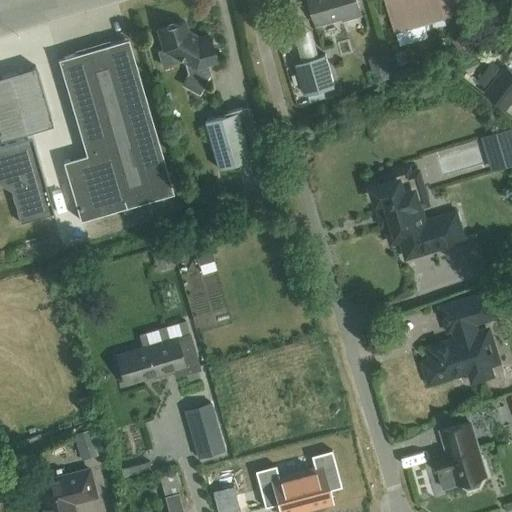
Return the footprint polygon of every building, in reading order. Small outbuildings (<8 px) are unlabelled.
[(308,0),(316,25),(341,18),(342,20),(360,15),(356,0),(308,0)] [(452,12),(448,0),(386,0),(395,28),(452,12)] [(187,33),(184,22),(156,30),(162,51),(194,68),(196,72),(193,77),(204,83),(209,74),(206,65),(215,62),(207,35),(196,38),(187,33)] [(172,193),(127,38),(56,59),(84,155),(61,161),(79,220),(172,193)] [(334,86),(325,55),(298,63),(309,103),(326,98),(323,89),(334,86)] [(511,101),(511,71),(505,66),(485,93),(506,109),(511,101)] [(34,67),(0,77),(0,139),(51,125),(34,67)] [(204,85),(188,76),(182,86),(199,95),(204,85)] [(222,116),(203,121),(212,152),(216,169),(260,156),(245,106),(221,113),(222,116)] [(0,145),(0,186),(10,192),(19,223),(52,214),(52,215),(53,215),(30,137),(0,145)] [(511,137),(500,142),(505,155),(511,152),(511,137)] [(407,256),(463,239),(455,213),(424,222),(419,205),(425,203),(426,201),(422,188),(421,188),(414,189),(408,170),(407,169),(384,176),(383,178),(385,183),(373,186),(373,188),(376,201),(378,202),(380,201),(383,211),(382,212),(385,224),(387,224),(392,242),(402,239),(407,256)] [(176,260),(171,243),(145,250),(150,268),(157,266),(159,270),(173,266),(172,262),(176,260)] [(430,348),(434,360),(426,363),(431,381),(458,373),(457,369),(470,365),(474,379),(493,373),(490,363),(499,360),(489,329),(476,333),(472,321),(495,314),(488,293),(443,307),(449,329),(456,327),(460,338),(430,348)] [(200,370),(190,335),(116,357),(124,385),(173,370),(175,377),(200,370)] [(288,411),(250,422),(257,446),(312,430),(304,404),(317,400),(308,369),(278,378),(288,411)] [(225,451),(211,403),(184,411),(197,458),(225,451)] [(485,476),(469,422),(442,430),(445,441),(449,453),(434,457),(443,489),(462,483),(463,486),(468,489),(478,486),(481,481),(480,478),(485,476)] [(288,467),(257,475),(264,501),(278,498),(281,511),(311,511),(334,506),(328,485),(341,481),(334,455),(304,463),(307,476),(291,480),(288,467)] [(95,497),(88,470),(33,483),(40,511),(73,511),(71,503),(95,497)] [(180,493),(175,473),(159,477),(168,511),(165,511),(181,511),(177,494),(180,493)]
